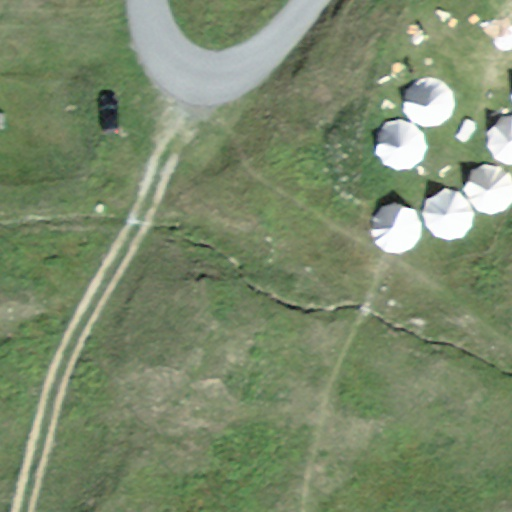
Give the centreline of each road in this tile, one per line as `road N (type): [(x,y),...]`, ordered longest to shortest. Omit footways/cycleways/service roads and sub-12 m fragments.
road 1 (track): [(249,51),(161,190),(71,367),(33,511)]
road 2 (residential): [(197,0),(211,29),(249,51),(293,44),(322,0)]
